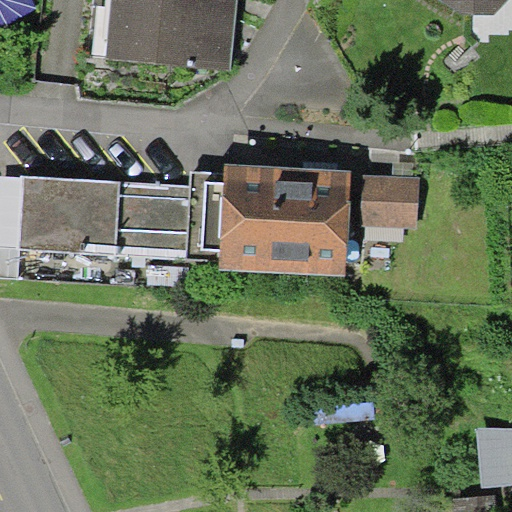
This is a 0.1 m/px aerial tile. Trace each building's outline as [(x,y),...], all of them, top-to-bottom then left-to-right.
[(227,0),(126,0),(120,63),(215,73),(221,12),(226,12),(227,0)] [(440,0),(458,11),(489,11),(489,0),(440,0)] [(334,272),(339,181),(225,175),(223,206),(186,204),(186,189),(19,179),(14,253),(334,272)] [(408,226),(412,187),(362,184),(360,224),(408,226)] [(511,429),(481,432),(485,488),(511,485),(511,429)] [(487,511),(486,501),(456,504),(456,511),(487,511)]
